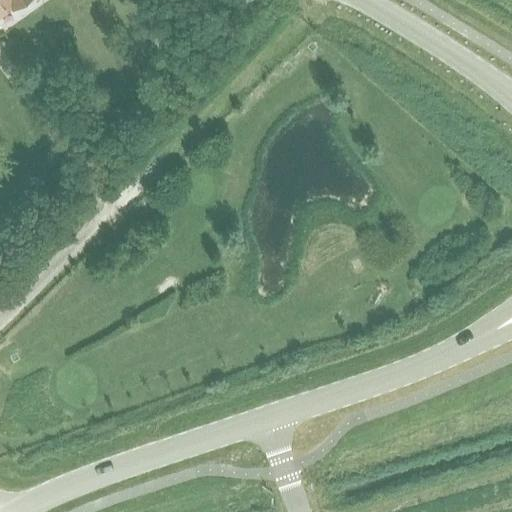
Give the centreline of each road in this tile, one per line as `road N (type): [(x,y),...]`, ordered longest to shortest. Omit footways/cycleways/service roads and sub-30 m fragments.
road 1 (unclassified): [(15,511),(95,475),(426,365),(504,325)]
road 2 (track): [(127,191),(297,23)]
road 3 (tertiary): [(511,98),(361,0)]
road 4 (unclassified): [(0,314),(127,191)]
